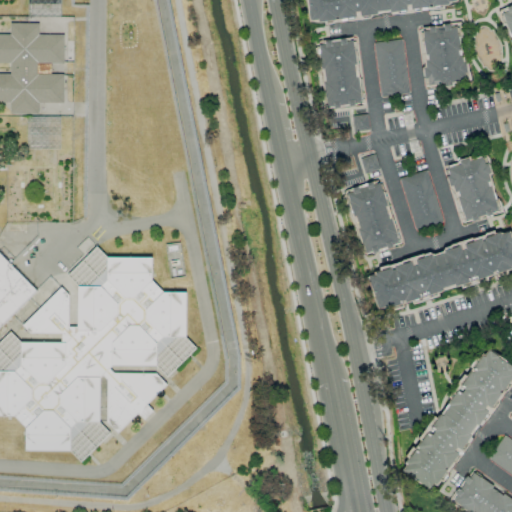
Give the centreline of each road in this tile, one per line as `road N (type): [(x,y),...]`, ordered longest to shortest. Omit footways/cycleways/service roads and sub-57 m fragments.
road 1 (primary): [(387,511),(274,0)]
road 2 (primary): [(285,164),(327,376)]
road 3 (primary): [(327,376),(354,511)]
